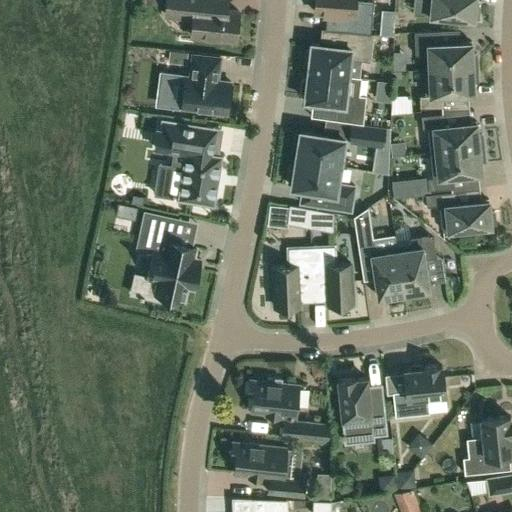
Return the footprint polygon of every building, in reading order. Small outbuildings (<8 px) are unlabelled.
[(236,39),(238,10),(208,7),(208,0),(167,0),(166,14),(193,17),(191,35),(236,39)] [(348,30),(371,32),(373,1),(358,0),(311,0),(311,3),(314,7),(314,11),(349,14),(348,19),(348,30)] [(426,0),(425,15),(441,16),(441,18),(454,19),(454,17),(474,19),(474,17),(478,18),(480,5),(475,5),(475,0),(426,0)] [(424,53),(425,69),(478,67),(477,53),(473,53),(472,41),(441,42),(440,29),(415,30),(416,53),(424,53)] [(373,33),(371,32),(348,30),(341,30),(339,45),(312,42),(311,49),(308,49),(305,51),(304,61),(306,64),(309,64),(308,71),(359,77),(361,60),(370,61),(373,33)] [(395,49),(394,32),(383,33),(384,50),(395,49)] [(158,60),(186,63),(187,52),(159,49),(158,60)] [(177,99),(181,101),(180,107),(226,112),(230,82),(216,80),(219,57),(192,53),(189,77),(184,76),(183,81),(179,83),(177,99)] [(478,80),(478,67),(425,69),(426,94),(420,94),(421,107),(445,106),(444,94),(474,92),(474,80),(478,80)] [(359,77),(308,71),(307,77),(305,77),(302,79),(301,89),(303,92),(306,92),(305,99),(333,103),(331,119),(352,121),(363,123),(366,95),(359,94),(361,77),(359,77)] [(428,126),(431,151),(484,146),(483,132),(478,133),(477,120),(447,124),(446,112),(422,114),(423,126),(428,126)] [(159,163),(154,194),(179,198),(181,198),(182,198),(210,202),(210,203),(213,203),(213,200),(220,158),(220,155),(217,155),(216,155),(208,154),(212,128),(206,126),(202,126),(181,123),(179,122),(179,123),(162,120),(161,131),(158,148),(175,150),(172,165),(159,163)] [(385,126),(363,123),(352,121),(349,139),(382,144),(385,126)] [(298,146),(296,158),(339,165),(344,137),(301,130),(300,133),(296,132),(294,146),(298,146)] [(485,159),(484,146),(431,151),(434,176),(428,177),(429,189),(453,187),(452,175),(482,172),(481,160),(485,159)] [(354,185),(336,182),(339,165),(296,158),(294,169),(290,168),(288,181),(292,182),(292,185),(319,190),(316,204),(350,210),(354,185)] [(459,202),(458,190),(426,193),(427,206),(441,204),(443,230),(458,229),(459,232),(472,231),(472,227),(492,225),(492,224),(496,223),(495,210),(490,211),(489,199),(459,202)] [(310,227),(309,207),(289,204),(286,222),(310,227)] [(373,244),(367,206),(353,215),(358,246),(373,244)] [(333,212),(309,207),(310,227),(333,231),(333,212)] [(158,280),(154,298),(170,301),(171,297),(184,300),(187,286),(194,287),(200,258),(194,257),(196,246),(174,241),(179,218),(145,211),(137,249),(152,252),(146,277),(158,280)] [(411,242),(396,244),(404,296),(418,294),(417,290),(429,288),(425,258),(437,256),(434,237),(429,233),(410,236),(411,242)] [(335,244),(311,245),(312,280),(327,279),(328,304),(352,303),(351,263),(336,263),(335,244)] [(391,298),(404,296),(396,244),(371,248),(378,296),(390,294),(391,298)] [(312,280),(311,245),(287,246),(288,266),(273,266),(275,307),(299,306),(298,281),(312,280)] [(393,391),(395,415),(429,411),(427,395),(445,393),(442,365),(439,365),(439,364),(423,366),(423,367),(404,369),(406,389),(393,391)] [(355,377),(338,379),(343,427),(345,442),(373,439),(373,434),(386,432),(383,404),(369,405),(368,389),(366,377),(355,378),(355,377)] [(282,414),(286,414),(286,418),(284,418),(282,434),(327,438),(329,423),(294,419),(294,415),(296,415),(299,383),(250,378),(248,394),(253,395),(251,410),(265,412),(264,415),(282,417),(282,414)] [(483,435),(466,437),(468,456),(463,456),(465,473),(494,470),(493,454),(511,452),(511,441),(511,434),(511,433),(511,432),(510,418),(509,418),(509,415),(481,418),(483,435)] [(418,429),(407,444),(422,454),(433,440),(418,429)] [(235,457),(233,473),(269,476),(268,491),(303,495),(305,479),(283,476),(287,446),(232,440),(230,456),(235,457)] [(396,469),(398,488),(410,485),(415,485),(413,468),(396,469)] [(511,488),(511,473),(487,477),(490,492),(511,488)] [(392,489),(402,511),(423,511),(410,485),(398,488),(392,489)] [(252,511),(286,511),(286,499),(252,498),(252,511)] [(313,500),(312,511),(330,511),(331,501),(313,500)]
